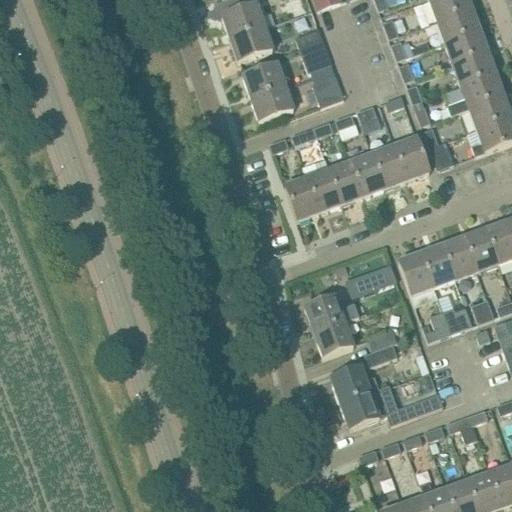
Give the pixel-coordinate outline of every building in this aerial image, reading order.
[(312,0),(318,15),(329,11),(342,7),(339,0),(312,0)] [(372,0),(378,16),(387,12),(387,10),(405,4),(403,0),(372,0)] [(439,0),(428,4),(436,26),(471,13),(466,0),(439,0)] [(221,21),(229,44),(264,32),(256,9),(240,14),(221,21)] [(436,26),(444,48),(479,35),(471,13),(436,26)] [(383,28),(388,44),(398,41),(392,25),(383,28)] [(264,32),(229,44),(237,67),(272,55),(264,32)] [(295,41),(299,54),(323,46),(319,33),(295,41)] [(444,48),(452,70),(487,57),(479,35),(444,48)] [(391,50),(396,66),(430,54),(426,45),(410,51),(408,46),(401,48),(400,47),(391,50)] [(299,54),(303,66),(327,58),(323,46),(299,54)] [(452,70),(460,92),(495,79),(487,57),(452,70)] [(307,77),(309,77),(331,69),(327,58),(303,66),(307,77)] [(399,72),(404,88),(414,84),(408,68),(399,72)] [(242,81),(250,104),(285,92),(277,69),(242,81)] [(331,69),(309,77),(311,82),(333,74),(331,70),(331,69)] [(311,82),(313,88),(335,80),(333,74),(311,82)] [(468,114),(503,101),(495,79),(460,92),(465,104),(447,111),(450,120),(468,114)] [(312,89),(316,100),(339,92),(335,80),(313,88),(312,89)] [(407,94),(412,109),(422,106),(416,90),(407,94)] [(285,92),(250,104),(258,127),(293,115),(285,92)] [(316,100),(320,112),(320,113),(344,105),(339,92),(316,100)] [(385,107),(388,116),(404,110),(401,101),(385,107)] [(468,114),(476,136),(511,123),(503,101),(468,114)] [(356,117),(360,126),(376,121),(372,111),(356,117)] [(415,115),(420,131),(430,128),(424,112),(415,115)] [(335,125),(338,134),(341,142),(348,139),(349,140),(357,137),(350,119),(335,125)] [(511,125),(511,123),(476,136),(481,148),(471,152),(475,161),(511,147),(511,125)] [(313,133),(316,142),(332,137),(329,127),(313,133)] [(423,137),(428,152),(437,149),(432,134),(423,137)] [(291,141),(294,150),(302,148),(304,154),(311,151),(309,145),(310,145),(307,135),(291,141)] [(269,149),(272,159),(288,152),(284,143),(269,149)] [(416,143),(394,151),(407,186),(429,178),(416,143)] [(428,153),(437,175),(454,169),(445,146),(428,153)] [(394,151),(372,159),(385,194),(407,186),(394,151)] [(372,159),(350,167),(363,202),(385,194),(372,159)] [(318,179),(306,183),(319,218),(341,210),(328,175),(324,164),(314,168),(318,179)] [(350,167),(328,175),(341,210),(363,202),(350,167)] [(319,218),(306,183),(284,192),(297,226),(319,218)] [(511,239),(507,227),(486,235),(498,269),(511,264),(511,239)] [(486,235),(464,243),(477,277),(498,269),(486,235)] [(464,243),(442,251),(455,285),(477,277),(464,243)] [(442,251),(420,259),(433,293),(455,285),(442,251)] [(433,293),(420,259),(398,267),(411,301),(433,293)] [(346,286),(351,299),(376,290),(371,277),(346,286)] [(313,338),(344,327),(359,322),(354,309),(339,314),(334,302),(304,313),(313,338)] [(471,311),(474,320),(478,329),(493,323),(487,305),(471,311)] [(496,312),(499,321),(511,316),(511,306),(496,312)] [(463,309),(442,317),(450,339),(472,331),(463,309)] [(450,339),(442,317),(429,322),(433,335),(424,338),(427,348),(450,339)] [(498,343),(501,353),(511,348),(511,337),(509,339),(505,326),(493,330),(498,343)] [(344,327),(313,338),(322,363),(353,352),(344,327)] [(475,338),(479,349),(490,345),(486,334),(475,338)] [(366,344),(371,357),(392,349),(397,347),(392,335),(366,344)] [(511,348),(501,353),(505,363),(511,360),(511,348)] [(392,349),(371,357),(363,359),(368,372),(396,361),(392,349)] [(422,357),(415,360),(422,378),(429,375),(423,358),(422,357)] [(330,384),(339,410),(378,395),(373,382),(365,385),(360,373),(330,384)] [(378,395),(339,410),(349,435),(379,424),(378,422),(386,420),(390,431),(442,412),(438,399),(394,415),(390,403),(382,406),(378,395)] [(511,404),(496,411),(500,420),(511,415),(511,404)] [(484,415),(468,421),(472,430),(487,425),(484,415)] [(472,430),(468,421),(446,429),(450,438),(460,434),(465,448),(477,444),(472,430)] [(424,437),(428,446),(444,440),(440,431),(424,437)] [(403,445),(406,454),(422,448),(418,439),(403,445)] [(381,453),(384,462),(400,456),(397,447),(381,453)] [(358,461),(362,470),(378,464),(374,455),(358,461)] [(511,473),(511,471),(489,479),(501,511),(504,511),(511,509),(511,473)] [(501,511),(489,479),(467,487),(476,511),(501,511)] [(419,490),(424,502),(427,511),(451,511),(445,494),(433,499),(428,487),(419,490)] [(476,511),(467,487),(445,494),(451,511),(476,511)] [(427,511),(424,502),(401,510),(402,511),(427,511)]
